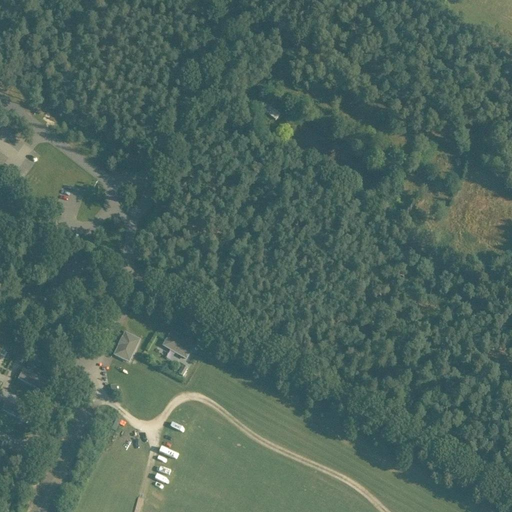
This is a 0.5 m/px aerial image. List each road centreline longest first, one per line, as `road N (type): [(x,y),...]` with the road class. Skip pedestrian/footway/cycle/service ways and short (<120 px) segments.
road 1 (track): [(511,487),(128,266)]
road 2 (unclassified): [(241,0),(143,182)]
road 3 (unclassified): [(113,188),(0,101)]
